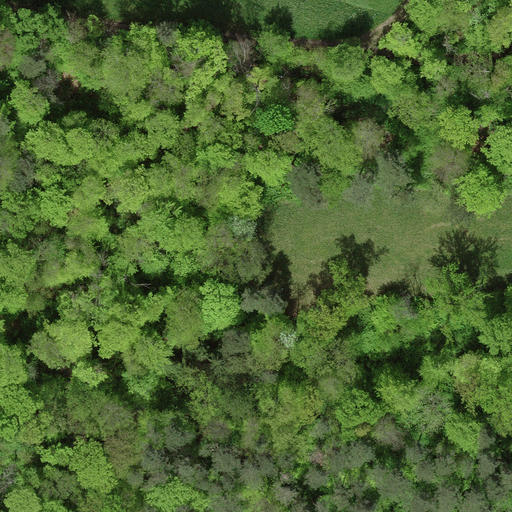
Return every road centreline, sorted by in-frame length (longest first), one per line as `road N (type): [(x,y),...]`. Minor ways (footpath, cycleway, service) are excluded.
road 1 (track): [(0,2),(334,50),(511,11)]
road 2 (track): [(239,36),(226,80),(196,120),(0,265)]
